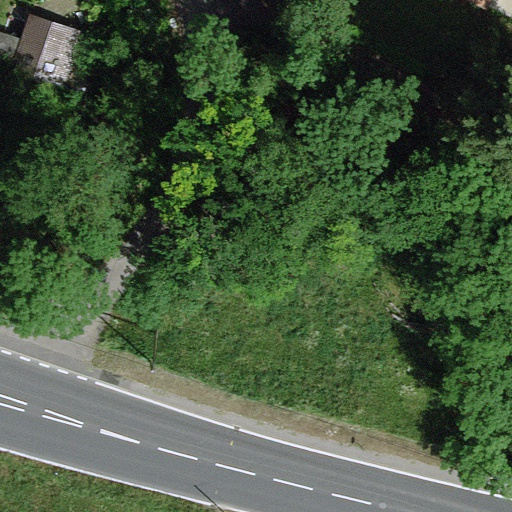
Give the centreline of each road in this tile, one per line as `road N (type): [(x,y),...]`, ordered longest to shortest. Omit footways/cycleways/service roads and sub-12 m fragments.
road 1 (unclassified): [(0,398),(157,227),(184,170),(213,23)]
road 2 (secondary): [(408,511),(0,398)]
